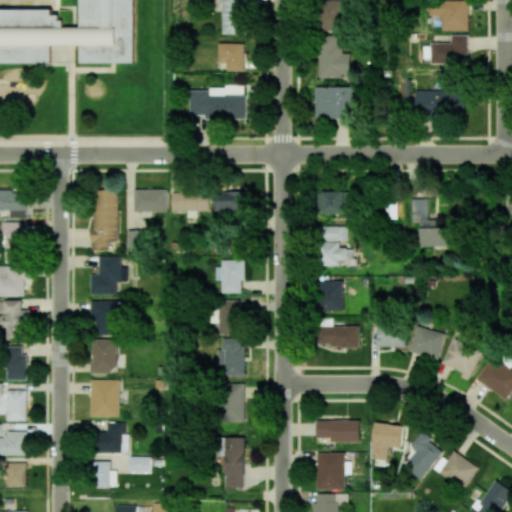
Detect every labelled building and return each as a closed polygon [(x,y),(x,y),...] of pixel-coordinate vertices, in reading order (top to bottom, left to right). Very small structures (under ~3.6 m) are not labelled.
[(132,0),(79,0),(80,27),(61,27),(61,15),(51,15),(51,9),(0,9),(0,62),(51,62),(51,45),(79,45),(80,63),(134,63),(132,0)] [(243,0),(222,0),(222,34),(243,34),(243,0)] [(344,0),(328,0),(319,0),(318,29),(343,30),(344,0)] [(442,30),(468,31),(469,2),(429,0),(428,15),(442,15),(442,30)] [(468,34),(451,34),(451,43),(431,42),(431,63),(467,64),(468,34)] [(319,77),(351,77),(352,53),(342,53),(342,36),(320,36),(319,77)] [(218,63),(227,63),(227,70),(244,70),(244,43),(219,43),(218,63)] [(353,87),(316,86),(316,118),(353,118),(353,87)] [(247,118),(247,95),(242,95),(242,87),(190,87),(190,115),(205,115),(205,118),(247,118)] [(466,115),(467,91),(415,89),(414,113),(466,115)] [(0,210),(10,210),(10,218),(27,217),(26,189),(0,189),(0,210)] [(167,189),(134,189),(134,211),(167,211),(167,189)] [(93,250),(109,250),(110,242),(118,242),(118,190),(94,190),(93,250)] [(247,192),(216,191),(215,210),(246,211),(247,192)] [(349,213),(349,191),(324,191),(324,214),(349,213)] [(172,210),(187,211),(187,217),(198,217),(198,211),(210,211),(210,193),(172,192),(172,210)] [(421,246),(448,246),(448,227),(437,227),(437,219),(428,219),(428,198),(412,198),(412,222),(421,222),(421,246)] [(385,218),(397,218),(398,202),(385,202),(385,218)] [(6,262),(24,262),(23,221),(5,222),(6,262)] [(348,226),(323,226),(323,240),(348,240),(348,226)] [(141,233),(128,233),(127,247),(140,247),(141,233)] [(321,266),(340,265),(340,259),(353,259),(353,248),(340,248),(339,241),(320,242),(321,266)] [(91,274),(91,295),(117,294),(116,282),(127,282),(127,267),(122,267),(121,256),(99,257),(100,274),(91,274)] [(222,260),(222,266),(216,266),(216,280),(223,280),(223,292),(245,293),(245,260),(222,260)] [(0,295),(25,296),(26,266),(0,265),(0,295)] [(342,281),(319,280),(318,310),(342,311),(342,281)] [(0,327),(7,327),(7,340),(28,339),(27,309),(22,309),(22,300),(0,300),(0,327)] [(117,335),(118,301),(91,300),(91,316),(97,317),(96,335),(117,335)] [(219,334),(244,333),(244,300),(219,300),(219,334)] [(333,325),(334,318),(319,318),(319,346),(360,347),(360,326),(333,325)] [(376,346),(406,347),(407,326),(377,325),(376,346)] [(438,359),(445,333),(416,325),(409,351),(438,359)] [(470,376),(483,351),(454,337),(442,362),(470,376)] [(225,375),(244,375),(243,338),(222,338),(222,349),(217,349),(217,364),(225,364),(225,375)] [(116,339),(92,339),(92,373),(117,372),(116,339)] [(27,380),(27,354),(22,354),(22,346),(7,346),(7,380),(27,380)] [(476,379),(506,400),(511,392),(511,369),(492,356),(476,379)] [(91,416),(119,416),(120,380),(91,379),(91,416)] [(245,421),(245,383),(219,383),(220,421),(245,421)] [(0,396),(0,413),(8,414),(8,420),(27,421),(27,390),(8,389),(7,397),(0,396)] [(360,442),(361,420),(317,419),(317,437),(331,438),(331,441),(360,442)] [(125,422),(107,422),(107,432),(97,432),(97,452),(125,452),(125,422)] [(402,447),(403,424),(374,423),(373,459),(387,459),(388,446),(402,447)] [(0,454),(27,455),(28,431),(6,430),(6,437),(0,437),(0,454)] [(224,487),(244,488),(245,437),(218,437),(218,455),(225,455),(224,487)] [(433,470),(466,488),(478,465),(453,451),(448,460),(440,456),(433,470)] [(345,489),(345,453),(317,452),(317,489),(345,489)] [(151,456),(130,456),(130,472),(150,472),(151,456)] [(110,461),(92,461),(93,487),(117,487),(117,470),(111,471),(110,461)] [(7,487),(27,486),(26,462),(7,463),(7,487)] [(475,510),(478,511),(500,511),(511,490),(511,489),(492,479),(475,510)] [(348,493),(315,493),(315,511),(338,511),(339,501),(348,501),(348,493)] [(151,511),(172,511),(172,503),(152,503),(151,511)]
